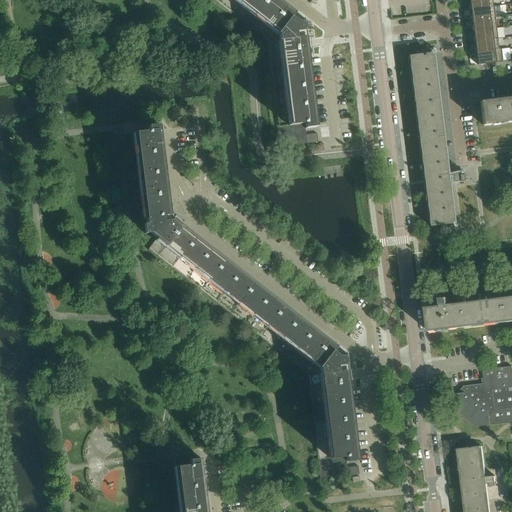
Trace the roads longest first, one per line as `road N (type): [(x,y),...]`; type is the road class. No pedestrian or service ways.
road 1 (unclassified): [(416,354),(375,28)]
road 2 (unclassified): [(435,511),(417,367)]
road 3 (residential): [(511,80),(453,88),(444,26)]
